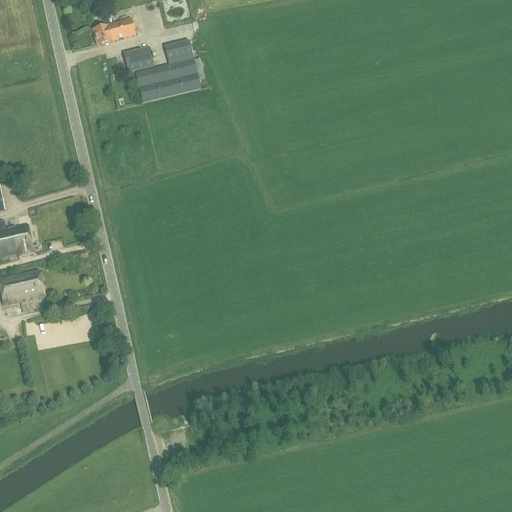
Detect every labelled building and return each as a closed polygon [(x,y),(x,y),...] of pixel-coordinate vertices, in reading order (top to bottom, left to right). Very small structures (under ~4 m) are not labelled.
[(112,43),(112,42),(135,36),(131,20),(108,27),(93,32),(97,47),(112,43)] [(201,90),(198,79),(194,60),(190,47),(165,54),(168,66),(136,73),(143,104),(201,90)] [(128,73),(154,67),(149,49),(124,55),(128,73)] [(194,60),(198,79),(204,78),(199,59),(194,60)] [(0,232),(0,261),(34,254),(33,248),(28,226),(9,230),(0,232)] [(39,271),(0,280),(0,292),(3,307),(45,298),(39,271)]
